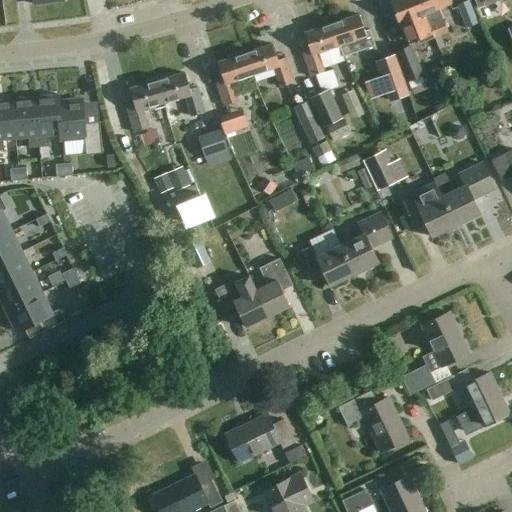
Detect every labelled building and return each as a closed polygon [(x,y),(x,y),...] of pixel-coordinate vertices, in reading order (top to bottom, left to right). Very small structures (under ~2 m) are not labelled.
[(418,41),(419,44),(434,38),(418,0),(397,0),(391,3),(400,25),(408,44),(418,41)] [(418,0),(434,38),(448,33),(439,10),(450,5),(447,0),(418,0)] [(469,0),(468,0),(457,5),(466,28),(479,23),(469,0)] [(332,25),(339,47),(343,57),(375,47),(370,31),(365,32),(359,15),(332,25)] [(303,52),(311,77),(315,75),(324,72),(318,54),(339,47),(332,25),(305,34),(310,50),(303,52)] [(411,44),(395,51),(408,83),(424,76),(411,44)] [(245,54),(252,76),(273,69),(280,88),(294,83),(286,58),(278,61),(272,45),(245,54)] [(252,76),(245,54),(218,63),(224,79),(215,82),(224,107),(237,102),(231,84),(252,76)] [(388,92),(391,101),(407,95),(393,55),(377,61),(383,76),(388,92)] [(321,92),(329,88),(329,89),(338,87),(332,70),(324,72),(315,75),(321,92)] [(158,81),(164,104),(186,97),(191,117),(205,113),(198,88),(190,90),(185,73),(158,81)] [(164,104),(158,81),(130,89),(134,105),(127,107),(134,133),(147,129),(142,110),(164,104)] [(322,127),(342,118),(329,89),(329,88),(321,92),(309,98),(322,127)] [(58,95),(34,97),(39,147),(49,146),(48,136),(60,135),(61,135),(58,102),(59,102),(58,95)] [(34,97),(12,99),(15,139),(28,138),(29,148),(39,147),(34,97)] [(12,99),(0,100),(0,150),(4,151),(3,140),(15,139),(12,99)] [(59,102),(58,102),(61,135),(60,135),(60,140),(84,138),(85,155),(102,153),(99,122),(84,124),(82,100),(61,101),(59,102)] [(307,101),(293,108),(310,145),(324,138),(307,101)] [(472,123),(486,117),(481,106),(467,113),(472,123)] [(248,127),(244,117),(231,121),(229,113),(218,117),(224,135),(248,127)] [(330,136),(348,128),(345,120),(326,128),(330,136)] [(221,129),(197,137),(205,159),(228,151),(221,129)] [(326,142),(312,148),(316,158),(331,152),(326,142)] [(363,161),(366,167),(375,187),(377,192),(395,183),(386,165),(392,162),(386,149),(363,161)] [(511,150),(491,161),(501,182),(511,176),(511,150)] [(341,173),(363,163),(359,154),(337,163),(341,173)] [(107,169),(115,168),(113,155),(106,156),(107,169)] [(291,165),(299,181),(315,173),(308,157),(291,165)] [(72,175),(71,163),(63,164),(65,176),(72,175)] [(461,174),(461,175),(466,185),(453,191),(445,173),(433,179),(434,181),(435,181),(457,226),(481,215),(474,200),(496,189),(483,163),(461,174)] [(65,176),(63,164),(55,165),(57,177),(65,176)] [(366,167),(357,171),(365,191),(375,187),(366,167)] [(11,181),(19,180),(18,168),(10,169),(11,181)] [(27,180),(26,168),(18,168),(19,180),(27,180)] [(263,177),(256,187),(269,196),(276,186),(263,177)] [(435,181),(434,181),(411,192),(414,197),(403,203),(415,228),(426,222),(433,237),(457,226),(435,181)] [(195,185),(176,193),(180,201),(199,193),(195,185)] [(300,192),(307,207),(318,202),(311,186),(300,192)] [(269,200),(275,212),(286,206),(281,194),(269,200)] [(0,237),(11,232),(1,212),(6,209),(0,197),(0,237)] [(207,217),(200,199),(182,207),(189,225),(207,217)] [(340,246),(355,275),(379,264),(372,249),(393,239),(380,212),(358,223),(364,234),(340,246)] [(46,214),(36,219),(39,227),(50,222),(46,214)] [(83,235),(94,243),(102,233),(91,225),(83,235)] [(11,232),(0,237),(0,262),(21,252),(11,232)] [(211,262),(199,236),(183,244),(195,269),(211,262)] [(355,275),(340,246),(317,257),(312,246),(301,251),(313,277),(324,271),(331,286),(355,275)] [(63,248),(52,253),(56,260),(66,255),(63,248)] [(21,252),(0,262),(0,287),(31,273),(21,252)] [(256,292),(268,317),(289,307),(282,292),(292,287),(279,260),(259,269),(267,286),(256,291),(256,292)] [(73,268),(62,274),(66,281),(76,276),(73,268)] [(31,273),(0,287),(0,296),(7,310),(41,293),(31,273)] [(76,276),(66,281),(69,288),(80,283),(76,276)] [(256,292),(256,291),(249,276),(236,283),(235,281),(215,291),(228,318),(238,313),(246,328),(268,317),(256,292)] [(17,331),(32,324),(37,335),(65,321),(59,309),(51,313),(41,293),(7,310),(17,331)] [(177,303),(172,294),(153,303),(158,312),(177,303)] [(469,353),(449,312),(421,325),(441,367),(469,353)] [(431,371),(405,384),(410,395),(436,382),(431,371)] [(510,415),(490,373),(461,387),(481,428),(510,415)] [(454,390),(449,378),(426,389),(432,401),(454,390)] [(370,393),(349,403),(338,409),(348,427),(364,419),(381,453),(409,440),(388,398),(376,404),(370,393)] [(296,445),(284,421),(272,427),(267,416),(226,436),(239,463),(280,443),(283,451),(296,445)] [(306,511),(304,508),(315,502),(301,474),(263,493),(272,511),(306,511)] [(221,503),(211,481),(199,486),(194,475),(153,495),(160,511),(189,511),(208,503),(210,508),(221,503)] [(424,511),(408,477),(381,490),(390,511),(424,511)] [(367,490),(342,500),(346,511),(354,511),(373,504),(367,490)] [(241,511),(236,500),(224,506),(226,511),(241,511)]
